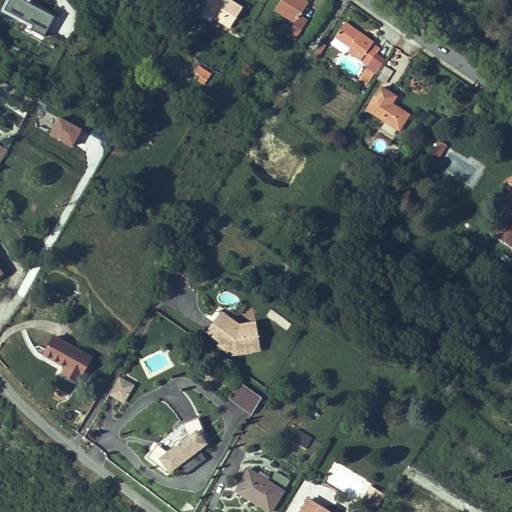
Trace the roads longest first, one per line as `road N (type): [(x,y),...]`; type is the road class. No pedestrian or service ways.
road 1 (unclassified): [(155,511),(0,380)]
road 2 (tertiary): [(511,99),(366,0)]
